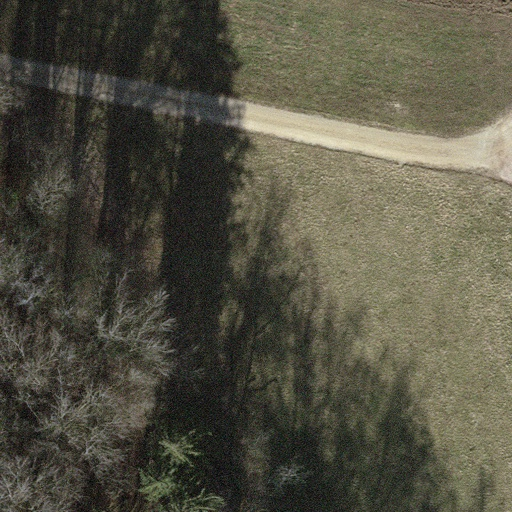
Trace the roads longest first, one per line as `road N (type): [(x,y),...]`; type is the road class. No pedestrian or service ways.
road 1 (unknown): [(420,511),(332,323),(178,168),(0,89)]
road 2 (track): [(511,164),(0,66)]
